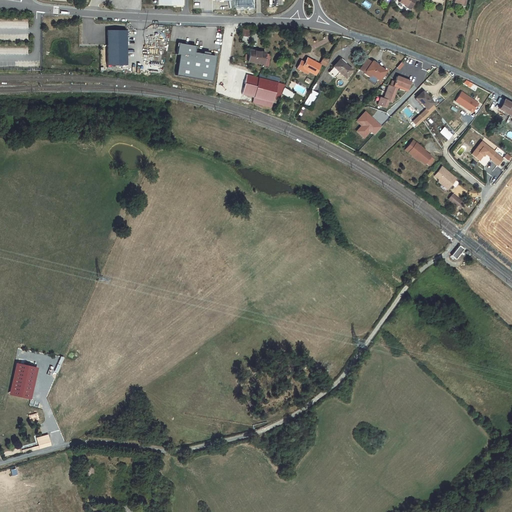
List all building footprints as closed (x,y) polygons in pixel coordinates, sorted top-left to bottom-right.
[(398,0),(398,2),(405,6),(405,7),(410,9),(414,0),(398,0)] [(126,30),(106,30),(106,44),(125,44),(126,30)] [(195,46),(177,43),(176,54),(179,55),(175,75),(211,81),(215,56),(194,52),(195,46)] [(125,65),(125,44),(106,44),(106,65),(125,65)] [(264,53),(249,50),(247,62),(263,64),(262,66),(267,66),(269,54),(264,54),(264,53)] [(328,60),(324,57),(320,63),(325,66),(328,60)] [(333,67),(328,72),(334,78),(339,72),(345,77),(351,70),(344,64),(345,63),(340,59),(333,67)] [(377,67),(371,63),(366,59),(359,69),(364,73),(365,71),(366,71),(370,74),(379,80),(385,71),(377,66),(377,67)] [(300,61),(296,68),(303,72),(304,69),(308,71),(314,75),(320,65),(313,61),(312,63),(306,60),(304,63),(300,61)] [(246,75),(241,94),(254,98),(252,102),(271,107),(272,102),(275,103),(276,98),(279,99),(281,93),(284,88),(285,85),(278,83),(279,78),(260,73),(259,78),(246,75)] [(410,82),(396,76),(394,82),(392,81),(390,86),(388,86),(383,99),(380,98),(377,104),(385,107),(387,101),(390,102),(396,88),(393,87),(394,84),(407,89),(410,82)] [(294,93),(284,88),(281,93),(291,99),(294,93)] [(307,99),(305,103),(310,106),(312,102),(317,94),(311,90),(307,99)] [(460,91),(453,101),(471,113),(478,102),(460,91)] [(423,92),(416,98),(426,109),(433,103),(427,96),(423,92)] [(511,104),(504,100),(500,107),(511,114),(511,111),(511,104)] [(499,106),(498,108),(510,115),(511,114),(500,107),(499,106)] [(443,126),(438,131),(446,140),(451,134),(443,126)] [(411,139),(403,149),(427,168),(435,158),(411,139)] [(497,165),(503,158),(480,140),(469,154),(478,160),(483,154),(497,165)] [(431,176),(446,189),(456,178),(441,165),(431,176)] [(452,194),(448,199),(459,209),(461,206),(463,203),(452,194)] [(468,212),(461,206),(459,209),(465,214),(468,212)] [(459,245),(451,255),(455,259),(463,249),(459,245)] [(38,448),(50,445),(47,434),(35,437),(38,448)] [(92,467),(84,469),(86,476),(94,474),(92,467)]
